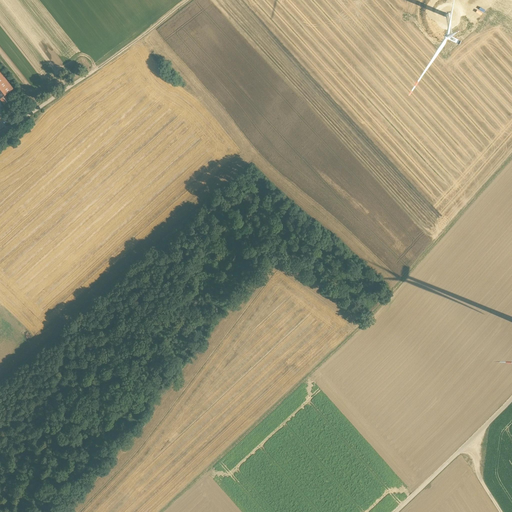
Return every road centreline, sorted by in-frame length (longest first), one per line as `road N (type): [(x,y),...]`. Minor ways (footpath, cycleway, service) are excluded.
road 1 (track): [(511,156),(364,321),(160,511)]
road 2 (track): [(0,134),(186,0)]
road 3 (track): [(396,511),(511,398)]
